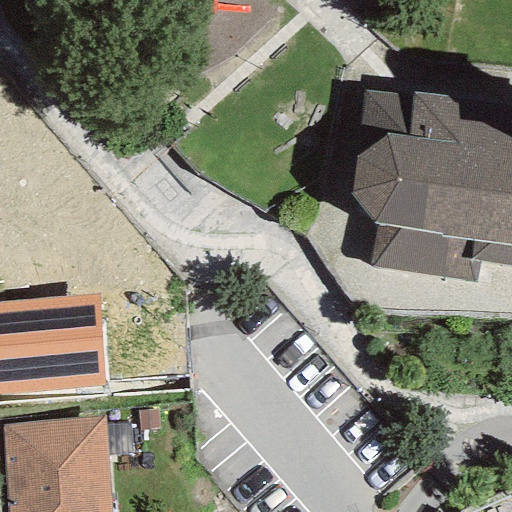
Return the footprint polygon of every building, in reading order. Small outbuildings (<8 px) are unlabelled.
[(378,225),(371,266),(476,283),(479,263),(511,267),(511,104),(411,92),(411,97),(364,91),(359,155),(354,158),(352,195),(372,225),(378,225)] [(202,181),(267,215),(304,144),(238,110),(202,181)] [(0,302),(0,395),(105,387),(97,295),(0,302)] [(138,430),(158,428),(156,409),(136,411),(138,430)] [(103,418),(2,426),(8,511),(110,511),(105,455),(103,426),(103,418)] [(131,453),(129,424),(103,426),(105,455),(131,453)]
